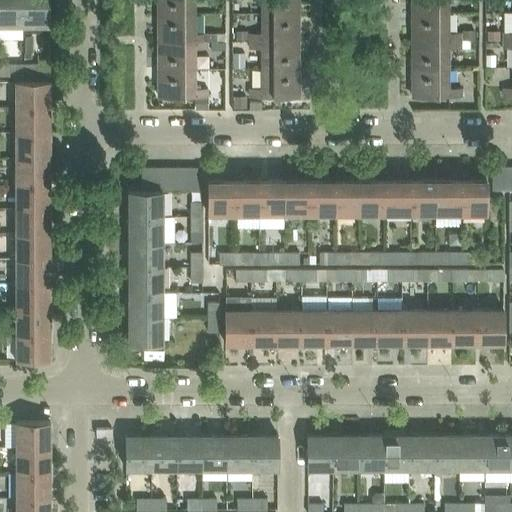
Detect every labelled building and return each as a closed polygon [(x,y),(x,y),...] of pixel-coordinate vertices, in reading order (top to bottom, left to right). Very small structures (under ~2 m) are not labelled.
[(0,0),(0,24),(23,24),(23,0),(0,0)] [(23,0),(23,24),(49,24),(49,0),(23,0)] [(158,0),(159,12),(195,12),(194,0),(158,0)] [(263,0),(263,12),(299,12),(299,0),(263,0)] [(412,0),(413,12),(448,12),(448,0),(412,0)] [(159,12),(159,40),(208,40),(210,40),(216,40),(216,32),(195,32),(195,12),(159,12)] [(250,32),(250,40),(299,40),(299,12),(263,12),(263,32),(250,32)] [(413,12),(413,39),(462,39),(462,31),(448,31),(448,12),(413,12)] [(236,30),(236,40),(247,40),(247,30),(236,30)] [(475,30),(462,30),(462,31),(462,39),(475,39),(475,30)] [(487,30),(487,39),(500,40),(500,30),(487,30)] [(413,39),(413,67),(448,67),(448,47),(462,47),(462,39),(413,39)] [(159,40),(159,68),(195,68),(195,47),(208,48),(208,40),(159,40)] [(210,40),(210,50),(222,50),(222,40),(216,40),(210,40)] [(263,48),(263,68),(299,68),(299,40),(250,40),(250,48),(263,48)] [(245,53),(233,53),(233,67),(245,67),(245,53)] [(486,55),(486,66),(496,66),(496,55),(486,55)] [(23,63),(23,74),(38,74),(51,74),(51,60),(38,60),(38,63),(23,63)] [(23,74),(23,63),(9,63),(9,74),(23,74)] [(448,67),(413,67),(413,95),(462,95),(462,87),(448,87),(448,67)] [(195,68),(159,68),(159,96),(208,96),(208,87),(195,87),(195,68)] [(299,68),(263,68),(263,88),(250,88),(250,96),(299,96),(299,68)] [(15,81),(15,106),(50,106),(50,81),(15,81)] [(234,95),(234,107),(247,107),(247,95),(234,95)] [(195,97),(195,109),(209,109),(209,97),(195,97)] [(249,101),(249,110),(262,110),(262,102),(249,101)] [(15,106),(15,132),(50,132),(50,106),(15,106)] [(15,132),(15,157),(50,157),(50,132),(15,132)] [(15,157),(15,182),(50,182),(50,157),(15,157)] [(492,189),(504,189),(504,165),(492,165),(492,189)] [(142,166),(142,190),(154,190),(154,166),(142,166)] [(166,166),(154,166),(154,190),(163,190),(166,190),(166,166)] [(178,166),(166,166),(166,190),(178,190),(178,166)] [(190,166),(178,166),(178,190),(190,190),(190,166)] [(201,167),(190,166),(190,190),(201,190),(201,167)] [(234,213),(233,175),(224,175),(224,178),(208,178),(208,213),(234,213)] [(243,175),(233,175),(234,213),(259,213),(259,178),(243,178),(243,175)] [(299,178),(284,178),(284,213),(309,213),(309,175),(299,175),(299,178)] [(318,175),(309,175),(309,213),(334,213),(334,178),(318,178),(318,175)] [(375,177),(360,178),(360,213),(385,213),(385,175),(375,175),(375,177)] [(394,175),(385,175),(385,213),(410,213),(410,177),(394,178),(394,175)] [(451,177),(435,177),(435,212),(461,212),(461,175),(451,175),(451,177)] [(470,175),(461,175),(461,212),(486,212),(486,177),(470,177),(470,175)] [(435,177),(410,177),(410,213),(435,212),(435,177)] [(284,178),(259,178),(259,213),(284,213),(284,178)] [(360,178),(334,178),(334,213),(360,213),(360,178)] [(15,182),(15,207),(50,207),(50,182),(15,182)] [(129,190),(129,216),(163,216),(163,190),(154,190),(142,190),(129,190)] [(190,199),(190,216),(201,216),(201,199),(190,199)] [(15,207),(15,232),(50,232),(50,207),(15,207)] [(129,216),(129,241),(163,241),(174,241),(174,216),(163,216),(129,216)] [(191,216),(191,240),(201,240),(201,229),(201,216),(191,216)] [(15,232),(15,258),(50,258),(50,232),(15,232)] [(129,241),(129,266),(163,266),(163,241),(129,241)] [(461,248),(462,261),(476,260),(476,248),(461,248)] [(385,260),(385,249),(371,249),(371,260),(385,260)] [(401,249),(385,249),(385,260),(401,260),(401,249)] [(436,260),(436,249),(422,249),(422,260),(436,260)] [(452,249),(436,249),(436,260),(452,260),(452,249)] [(201,266),(201,250),(190,250),(190,266),(201,266)] [(234,250),(220,250),(220,261),(234,261),(234,250)] [(234,261),(250,261),(250,250),(234,250),(234,261)] [(284,261),(284,250),(270,250),(270,261),(284,261)] [(301,250),(284,250),(284,261),(301,261),(301,250)] [(335,261),(335,250),(321,250),(321,261),(335,261)] [(351,250),(335,250),(335,261),(351,261),(351,250)] [(15,258),(15,283),(50,283),(50,258),(15,258)] [(129,266),(129,291),(163,291),(163,266),(129,266)] [(190,266),(190,280),(201,280),(201,266),(190,266)] [(301,278),(301,267),(288,268),(288,278),(301,278)] [(318,267),(301,267),(301,278),(318,278),(318,267)] [(351,278),(351,267),(338,267),(338,278),(351,278)] [(368,267),(351,267),(351,278),(368,278),(368,267)] [(402,278),(402,267),(389,267),(389,278),(402,278)] [(419,267),(402,267),(402,278),(419,278),(419,267)] [(452,278),(452,267),(439,267),(439,278),(452,278)] [(469,267),(452,267),(452,278),(469,278),(469,267)] [(490,278),(505,279),(505,267),(490,267),(490,278)] [(250,268),(237,268),(237,279),(250,279),(250,268)] [(250,279),(267,279),(267,268),(250,268),(250,279)] [(15,283),(15,308),(50,308),(50,283),(15,283)] [(129,291),(129,316),(163,317),(163,291),(129,291)] [(301,309),(301,342),(326,342),(326,308),(326,295),(301,295),(301,308),(301,309)] [(351,308),(351,342),(377,342),(377,308),(372,308),(372,297),(351,297),(351,308)] [(377,308),(377,342),(402,342),(402,308),(401,308),(401,297),(377,297),(377,308)] [(208,301),(208,317),(219,317),(219,301),(208,301)] [(15,308),(15,333),(50,333),(50,308),(15,308)] [(251,342),(250,308),(225,308),(225,342),(251,342)] [(276,308),(250,308),(251,342),(276,342),(276,308)] [(301,308),(276,308),(276,342),(301,342),(301,308)] [(351,308),(326,308),(326,342),(351,342),(351,308)] [(427,308),(402,308),(402,342),(427,342),(427,308)] [(452,308),(427,308),(427,342),(452,342),(452,308)] [(478,308),(452,308),(452,342),(478,342),(478,308)] [(503,308),(478,308),(478,342),(503,342),(503,308)] [(163,317),(129,316),(129,342),(163,342),(163,317)] [(219,317),(208,317),(208,331),(219,331),(219,317)] [(50,333),(15,333),(15,359),(50,359),(50,333)] [(16,420),(16,446),(50,446),(50,420),(16,420)] [(434,433),(409,434),(409,468),(434,468),(434,433)] [(459,433),(434,433),(434,468),(460,468),(459,433)] [(485,433),(459,433),(460,468),(485,468),(485,433)] [(510,433),(485,433),(485,468),(510,468),(510,433)] [(151,468),(151,434),(126,434),(126,468),(151,468)] [(177,434),(151,434),(151,468),(159,468),(177,468),(177,434)] [(202,434),(177,434),(177,468),(202,468),(202,434)] [(227,434),(202,434),(202,468),(227,468),(227,434)] [(252,434),(227,434),(227,468),(253,468),(252,434)] [(278,434),(252,434),(253,468),(278,468),(278,434)] [(333,468),(333,434),(308,434),(308,468),(333,468)] [(359,434),(333,434),(333,468),(359,468),(359,434)] [(384,434),(359,434),(359,468),(384,468),(384,434)] [(409,434),(384,434),(384,468),(409,468),(409,434)] [(16,446),(16,471),(50,471),(50,446),(16,446)] [(227,482),(227,468),(202,468),(202,482),(227,482)] [(227,468),(227,482),(253,482),(253,468),(227,468)] [(16,471),(16,496),(50,496),(50,471),(16,471)] [(16,496),(16,511),(50,511),(50,496),(16,496)] [(137,508),(152,508),(152,497),(137,497),(137,508)] [(152,497),(152,508),(167,508),(167,498),(152,497)] [(187,508),(202,508),(202,498),(187,497),(187,508)] [(238,508),(253,508),(253,497),(238,497),(238,508)] [(253,497),(253,508),(267,508),(267,498),(253,497)] [(202,498),(202,508),(217,509),(217,498),(202,498)] [(308,502),(308,511),(323,511),(324,502),(308,502)] [(344,511),(358,511),(359,503),(344,502),(344,511)] [(394,511),(409,511),(409,502),(395,502),(394,511)] [(409,502),(409,511),(424,511),(425,502),(409,502)] [(445,511),(459,511),(460,502),(445,502),(445,511)] [(460,502),(459,511),(475,511),(475,502),(460,502)] [(495,511),(510,511),(510,502),(496,502),(495,511)] [(359,503),(358,511),(374,511),(374,503),(359,503)]
